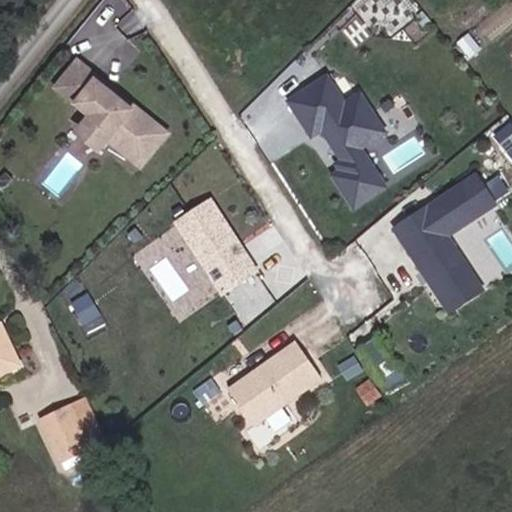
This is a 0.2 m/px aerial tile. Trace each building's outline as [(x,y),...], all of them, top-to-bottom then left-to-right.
[(86,114),(72,133),(100,154),(109,143),(143,169),(173,130),(76,56),(52,88),(86,114)] [(353,210),(390,188),(365,147),(389,132),(362,87),(346,97),(330,71),(290,95),(334,166),(328,170),(353,210)] [(447,315),(486,292),(451,234),(500,206),(480,172),(392,224),(447,315)] [(215,195),(174,220),(202,265),(191,271),(208,300),(260,269),(215,195)] [(484,231),(460,246),(486,286),(510,271),(484,231)] [(0,374),(19,365),(0,327),(0,326),(0,374)] [(298,336),(228,388),(256,426),(275,412),(277,415),(329,377),(298,336)] [(103,442),(86,399),(43,422),(61,461),(103,442)]
